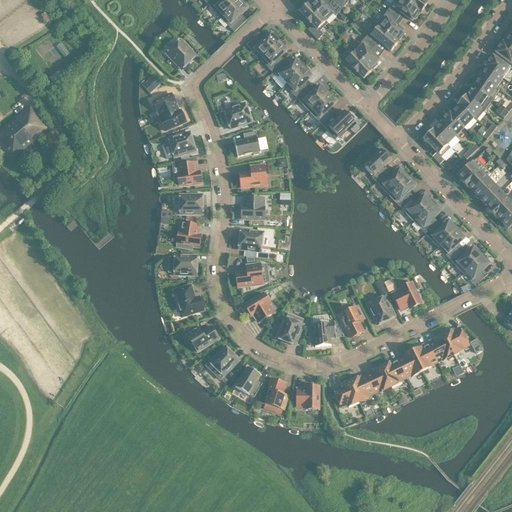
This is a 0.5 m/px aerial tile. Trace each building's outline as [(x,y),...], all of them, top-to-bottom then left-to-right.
[(220,18),(238,0),(221,0),(220,0),(212,0),(208,5),(220,18)] [(241,0),(238,0),(220,18),(234,32),(243,23),(238,17),(247,8),(244,5),(246,4),(241,0)] [(308,3),(327,24),(327,23),(325,21),(333,14),(335,16),(341,9),(331,1),(327,6),(320,0),(311,0),(308,3)] [(332,0),(331,1),(341,9),(346,4),(348,0),(332,0)] [(394,0),(391,6),(387,11),(397,19),(401,13),(412,21),(414,18),(415,19),(420,13),(421,13),(402,0),(394,0)] [(402,0),(421,13),(427,3),(422,0),(402,0)] [(305,18),(310,24),(311,23),(313,26),(308,30),(317,39),(322,35),(319,31),(327,24),(308,3),(299,11),(305,18)] [(393,24),(397,19),(387,11),(383,16),(376,25),(398,43),(398,42),(397,42),(402,36),(401,35),(403,32),(393,24)] [(364,38),(374,47),(378,42),(390,52),(398,43),(376,25),(368,34),(364,38)] [(511,34),(510,33),(503,43),(511,49),(511,34)] [(246,45),(252,52),(255,49),(262,57),(262,58),(280,40),(275,35),(273,37),(271,34),(261,42),(255,36),(246,45)] [(354,52),(372,71),(372,70),(377,65),(376,64),(379,61),(370,52),(374,47),(364,38),(360,43),(363,45),(355,52),(354,52)] [(181,40),(166,54),(181,70),(195,56),(181,40)] [(259,59),(272,73),(282,64),(277,59),(287,50),(284,47),(285,46),(280,40),(262,58),(262,57),(259,59)] [(511,64),(511,49),(503,43),(502,42),(495,53),(511,64)] [(357,73),(363,79),(372,71),(354,52),(346,60),(341,55),(336,60),(345,69),(350,65),(352,67),(351,67),(357,73)] [(485,67),(486,67),(503,78),(510,68),(492,56),(485,67)] [(282,64),(272,73),(277,78),(279,75),(287,83),(305,66),(300,61),(298,63),(295,59),(286,68),(282,64)] [(284,85),(297,99),(306,90),(302,85),(311,76),(308,73),(310,72),(305,66),(287,83),(284,85)] [(486,67),(479,77),(496,88),(503,78),(486,67)] [(59,72),(49,79),(54,85),(64,78),(59,72)] [(223,73),(215,76),(217,82),(225,79),(223,73)] [(149,93),(155,88),(160,83),(153,76),(148,81),(146,83),(144,81),(143,81),(142,80),(140,83),(143,86),(149,93)] [(492,100),(499,90),(496,88),(479,77),(472,86),(489,98),(492,100)] [(306,90),(297,99),(309,112),(329,92),(324,87),(323,88),(320,85),(310,94),(306,90)] [(472,86),(466,96),(481,109),(489,98),(472,86)] [(321,125),(331,116),(327,111),(336,102),(333,99),(335,98),(329,92),(309,112),(321,125)] [(160,120),(165,131),(185,122),(180,111),(178,111),(171,94),(153,102),(157,112),(158,112),(161,119),(160,120)] [(473,118),(481,109),(466,96),(465,95),(457,105),(458,106),(458,105),(473,118)] [(251,122),(244,103),(224,111),(230,129),(251,122)] [(464,128),(473,118),(458,105),(458,106),(450,114),(449,114),(464,128)] [(499,115),(504,109),(500,106),(495,112),(499,115)] [(41,133),(46,128),(30,107),(10,123),(0,130),(0,143),(12,159),(42,134),(41,133)] [(503,118),(509,112),(504,109),(499,115),(503,118)] [(321,125),(335,139),(354,122),(352,120),(354,118),(348,112),(346,113),(344,111),(335,120),(331,116),(321,125)] [(440,122),(441,123),(441,122),(455,137),(464,128),(449,114),(450,114),(449,113),(440,122)] [(447,145),(455,137),(441,122),(441,123),(433,131),(432,131),(447,145)] [(492,124),(487,130),(491,133),(496,127),(492,124)] [(423,139),(425,141),(424,142),(430,148),(431,147),(441,157),(450,148),(447,145),(432,131),(433,131),(432,130),(423,139)] [(487,130),(482,136),(486,140),(491,133),(487,130)] [(170,143),(162,145),(166,159),(174,156),(174,158),(195,152),(189,132),(168,139),(170,143)] [(260,153),(257,137),(256,137),(255,132),(243,134),(244,140),(235,142),(234,142),(237,158),(238,157),(252,154),(253,155),(258,154),(258,153),(260,152),(260,153)] [(469,150),(472,154),(478,148),(474,145),(469,150)] [(366,164),(365,166),(374,175),(372,178),(376,183),(386,174),(381,169),(391,160),(389,159),(391,157),(384,150),(383,152),(381,150),(371,159),(370,158),(365,163),(366,164)] [(463,156),(466,159),(472,154),(469,150),(463,156)] [(181,160),(172,162),(173,166),(177,165),(179,174),(177,174),(174,175),(173,176),(174,185),(176,186),(179,186),(179,187),(201,184),(199,171),(197,172),(196,163),(195,157),(181,160)] [(463,162),(460,158),(454,164),(457,168),(463,162)] [(464,185),(480,170),(473,162),(457,176),(461,180),(460,180),(464,185)] [(250,167),(251,173),(240,174),(241,188),(266,186),(264,165),(250,167)] [(390,178),(386,174),(376,183),(388,196),(409,176),(404,171),(402,172),(399,169),(390,178)] [(480,170),(464,185),(468,189),(469,188),(472,191),(487,177),(480,170)] [(388,196),(401,209),(410,200),(406,195),(415,186),(412,183),(414,182),(409,176),(388,196)] [(494,184),(487,177),(472,191),(475,194),(474,195),(477,199),(478,198),(479,199),(494,184)] [(486,206),(501,192),(494,184),(479,199),(486,206)] [(508,199),(507,199),(501,192),(486,206),(489,209),(488,210),(492,214),(508,199)] [(180,195),(180,202),(180,215),(186,215),(196,215),(202,215),(202,195),(180,195)] [(401,209),(413,222),(433,202),(428,197),(427,198),(424,195),(414,204),(410,200),(401,209)] [(496,219),(497,218),(500,221),(511,209),(511,196),(507,199),(508,199),(492,214),(496,219)] [(264,207),(262,207),(263,199),(244,198),(244,207),(242,207),(242,220),(263,220),(264,207)] [(413,222),(425,235),(435,225),(430,221),(440,212),(437,209),(439,208),(433,202),(413,222)] [(511,209),(500,221),(507,229),(511,224),(511,209)] [(435,225),(425,235),(438,248),(440,246),(458,228),(453,223),(451,224),(448,221),(439,230),(435,225)] [(176,248),(192,250),(192,247),(198,248),(200,235),(198,235),(199,226),(181,223),(180,232),(179,232),(177,244),(176,248)] [(463,234),(458,228),(440,246),(448,253),(445,256),(450,260),(459,252),(455,247),(464,238),(462,235),(463,234)] [(241,230),(238,250),(244,250),(243,256),(259,258),(260,251),(262,232),(241,230)] [(463,274),(465,271),(483,254),(477,249),(476,250),(473,247),(464,256),(459,252),(450,260),(463,274)] [(483,254),(465,271),(472,279),(470,281),(475,287),(487,275),(487,274),(484,277),(480,273),(489,264),(486,261),(488,260),(483,254)] [(169,260),(168,273),(174,273),(174,275),(196,276),(197,256),(175,255),(175,261),(169,260)] [(247,272),(236,273),(238,288),(262,284),(259,264),(246,266),(247,272)] [(388,293),(396,289),(391,279),(383,283),(388,293)] [(381,295),(386,292),(379,280),(374,283),(381,295)] [(411,283),(400,289),(400,290),(392,294),(400,310),(408,307),(409,309),(421,303),(411,283)] [(190,285),(173,290),(181,317),(203,311),(199,297),(194,298),(192,294),(193,294),(190,285)] [(244,305),(251,316),(253,315),(258,322),(273,313),(269,305),(270,305),(263,294),(244,305)] [(385,297),(367,306),(376,325),(394,316),(385,297)] [(350,338),(363,332),(358,322),(364,319),(357,307),(339,316),(350,338)] [(284,318),(276,338),(295,345),(303,325),(301,324),(303,320),(288,314),(286,318),(284,318)] [(312,327),(308,328),(310,345),(315,345),(315,346),(315,347),(331,346),(331,345),(330,345),(329,339),(329,335),(335,335),(342,334),(336,322),(334,322),(334,321),(333,322),(328,323),(328,322),(327,322),(313,323),(313,324),(313,326),(312,326),(312,327)] [(186,335),(197,352),(218,339),(210,327),(201,333),(198,328),(186,335)] [(463,348),(468,345),(459,328),(454,331),(454,330),(443,336),(453,355),(464,349),(463,348)] [(432,341),(432,342),(433,342),(428,345),(437,362),(442,360),(442,361),(453,355),(443,336),(432,341)] [(423,346),(412,352),(422,371),(433,366),(432,365),(437,362),(428,345),(424,347),(423,346)] [(219,372),(215,375),(220,380),(223,376),(238,361),(224,347),(217,354),(214,358),(209,362),(219,372)] [(406,378),(410,376),(411,377),(422,371),(412,352),(401,357),(402,358),(397,361),(406,378)] [(392,362),(381,367),(390,387),(401,382),(401,381),(406,378),(397,361),(392,363),(392,362)] [(194,366),(199,371),(203,366),(199,362),(194,366)] [(247,368),(239,381),(238,380),(235,384),(237,385),(236,387),(235,386),(235,387),(248,395),(249,395),(253,398),(260,387),(255,384),(260,375),(260,376),(261,375),(247,367),(247,368)] [(370,374),(366,376),(374,393),(379,391),(379,392),(390,387),(381,367),(370,372),(370,374)] [(360,377),(349,382),(358,402),(369,397),(369,396),(374,393),(366,376),(361,378),(360,377)] [(263,388),(259,401),(264,403),(265,403),(282,409),(283,409),(288,396),(282,394),(285,384),(271,379),(268,389),(263,388)] [(341,408),(346,406),(347,407),(358,402),(349,382),(338,387),(338,388),(333,390),(341,408)] [(305,409),(318,409),(319,387),(306,387),(306,389),(297,389),(297,408),(305,408),(305,409)]
